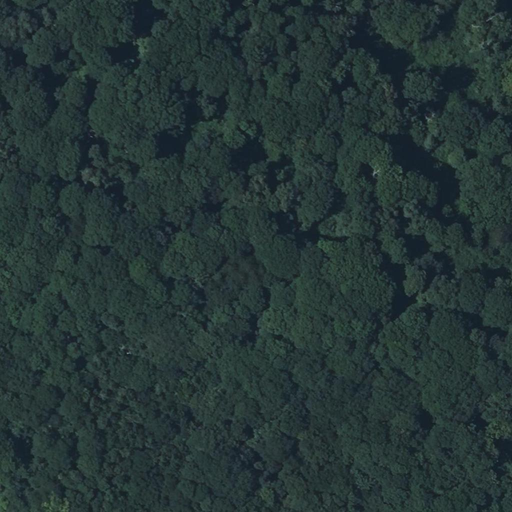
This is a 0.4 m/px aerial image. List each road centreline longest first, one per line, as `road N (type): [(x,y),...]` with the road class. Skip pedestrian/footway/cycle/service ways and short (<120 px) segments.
road 1 (track): [(511,289),(420,271),(271,216),(156,151),(111,98),(67,0)]
road 2 (track): [(511,140),(455,0)]
